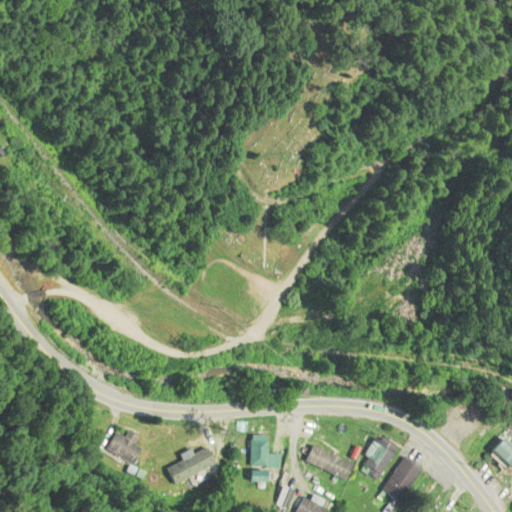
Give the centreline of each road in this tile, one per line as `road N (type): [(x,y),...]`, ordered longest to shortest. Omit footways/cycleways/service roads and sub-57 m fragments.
road 1 (track): [(7,305),(52,291),(84,296),(130,334),(191,356),(237,344),(256,332),(311,250),(330,176),(414,105),(511,46)]
road 2 (secondary): [(490,511),(453,461),(386,414),(335,404),(141,409),(98,395),(28,333),(0,295)]
